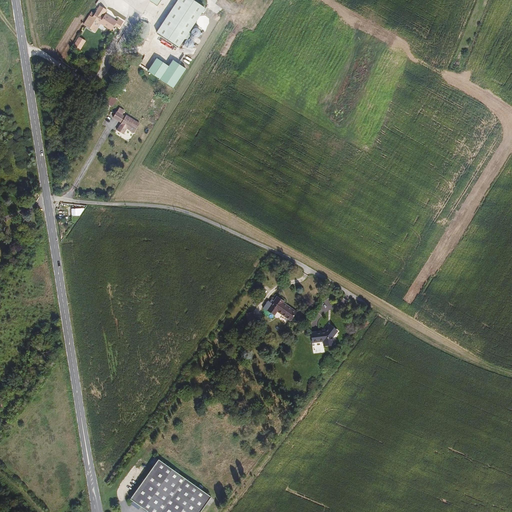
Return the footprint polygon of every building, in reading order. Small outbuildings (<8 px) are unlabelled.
[(204,8),(192,0),(175,0),(155,32),(177,47),(204,8)] [(106,15),(109,10),(100,5),(95,12),(92,10),(83,25),(97,33),(102,24),(113,31),(116,26),(121,28),(124,22),(120,20),(118,23),(106,15)] [(183,54),(193,53),(193,43),(196,43),(196,37),(201,37),(201,29),(190,29),(190,39),(184,39),(184,41),(183,41),(183,54)] [(86,41),(79,37),(72,47),(79,52),(86,41)] [(169,66),(156,58),(148,71),(160,79),(169,66)] [(186,68),(173,60),(169,66),(160,79),(173,88),(186,68)] [(108,94),(104,102),(113,106),(117,98),(108,94)] [(116,117),(124,123),(128,117),(119,112),(116,117)] [(124,123),(120,130),(126,134),(129,128),(137,132),(142,123),(129,115),(128,117),(124,123)] [(85,208),(71,208),(71,216),(79,216),(85,208)] [(297,311),(277,297),(269,309),(275,314),(278,311),(291,320),(297,311)] [(339,331),(331,325),(326,332),(314,333),(315,343),(325,342),(325,346),(335,345),(334,337),(339,331)] [(132,497),(150,511),(201,511),(211,499),(160,460),(132,497)]
